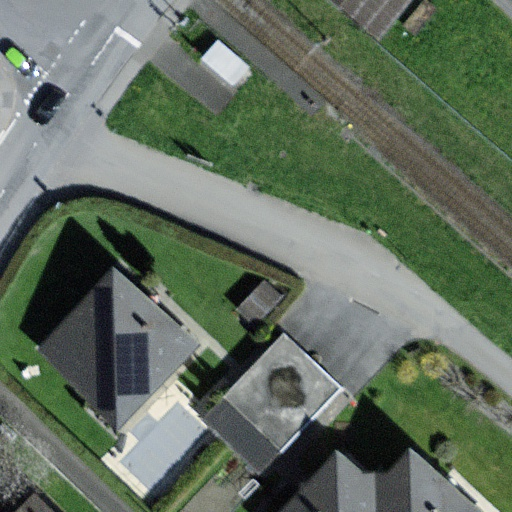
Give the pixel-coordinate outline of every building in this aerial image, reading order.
[(329,0),(384,45),(421,0),(329,0)] [(200,346),(116,273),(42,359),(126,432),(200,346)] [(275,474),(354,400),(289,330),(209,405),(275,474)] [(482,511),(416,452),(392,479),(384,472),(384,511),(482,511)] [(384,511),(384,472),(371,485),(340,457),(290,511),(384,511)] [(47,511),(37,502),(27,511),(47,511)]
